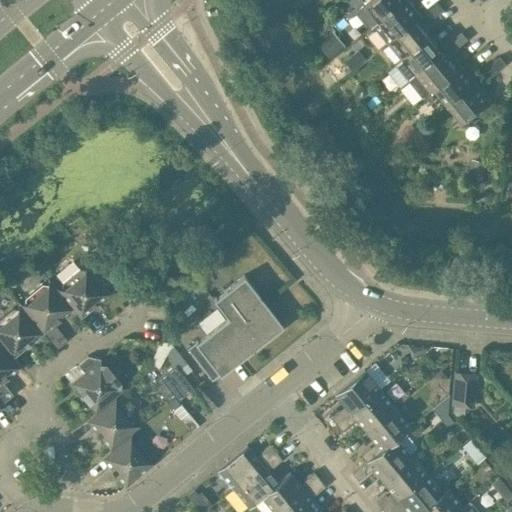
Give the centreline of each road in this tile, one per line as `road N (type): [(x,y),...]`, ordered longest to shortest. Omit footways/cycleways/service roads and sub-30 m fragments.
road 1 (residential): [(32,511),(7,472),(7,443),(29,424),(40,383),(133,313)]
road 2 (tertiary): [(373,302),(338,280),(231,152)]
road 3 (tertiary): [(97,15),(170,99),(231,152)]
road 4 (residential): [(124,511),(273,393)]
road 5 (tertiary): [(231,152),(198,82),(130,0)]
road 6 (residential): [(273,393),(369,511)]
road 7 (tertiary): [(511,321),(373,302)]
road 8 (residential): [(273,393),(373,302)]
road 9 (secondary): [(0,93),(97,15)]
